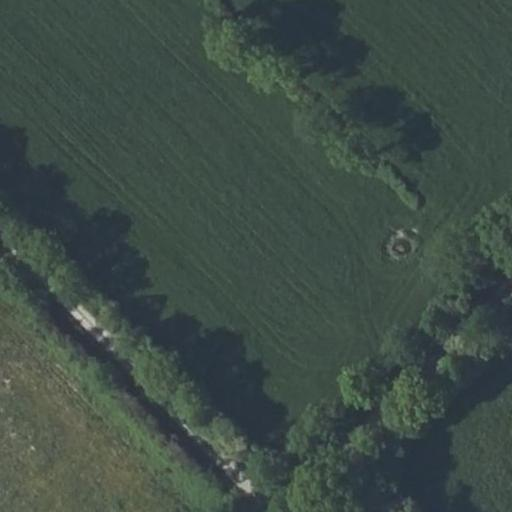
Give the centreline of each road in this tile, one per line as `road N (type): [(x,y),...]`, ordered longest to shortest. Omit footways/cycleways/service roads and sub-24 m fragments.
road 1 (track): [(282,511),(0,228)]
road 2 (track): [(290,511),(511,292)]
